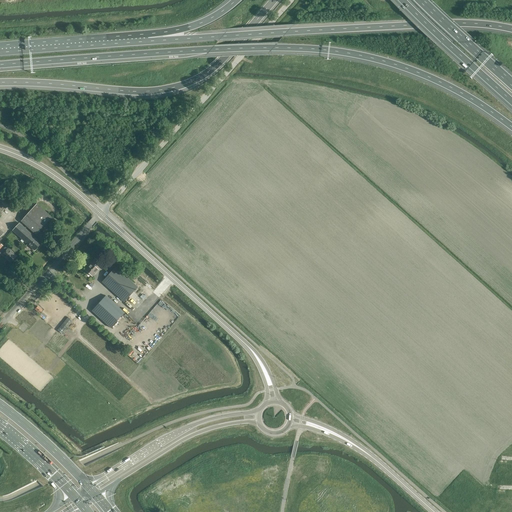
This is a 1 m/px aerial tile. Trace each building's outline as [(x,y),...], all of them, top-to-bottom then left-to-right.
[(21,221),(20,222),(26,228),(27,226),(36,235),(51,217),(36,204),(21,221)] [(25,229),(26,228),(20,222),(12,231),(34,250),(40,245),(38,243),(39,242),(25,229)] [(8,248),(2,255),(11,262),(16,256),(8,248)] [(98,267),(100,264),(95,259),(91,263),(91,264),(86,270),(92,276),(98,270),(96,268),(97,266),(98,267)] [(138,287),(116,266),(102,282),(124,302),(138,287)] [(111,327),(124,312),(106,296),(93,311),(111,327)] [(60,326),(65,330),(72,320),(68,317),(60,326)]
